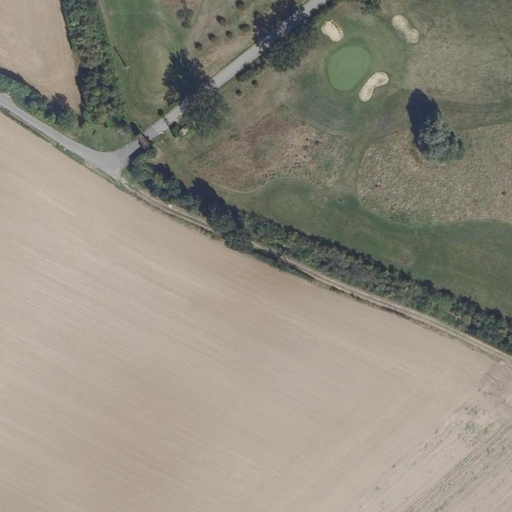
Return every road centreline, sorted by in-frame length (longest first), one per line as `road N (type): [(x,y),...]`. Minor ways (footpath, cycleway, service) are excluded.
road 1 (track): [(107,167),(145,194),(511,358)]
road 2 (unclassified): [(0,101),(107,167)]
